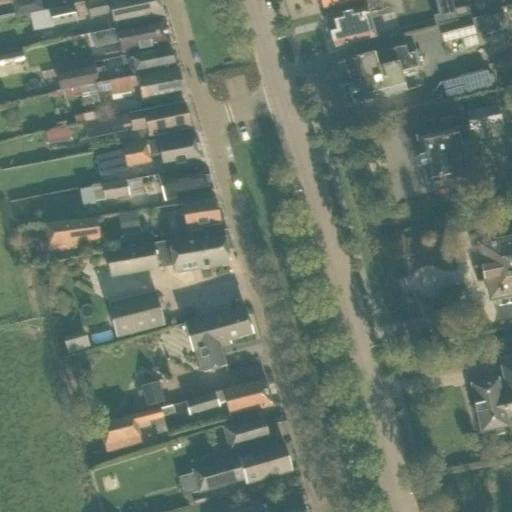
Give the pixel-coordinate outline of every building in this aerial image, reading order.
[(14,16),(30,13),(28,4),(22,0),(17,0),(11,1),(14,16)] [(90,19),(113,14),(116,26),(163,16),(158,0),(106,0),(87,4),(90,19)] [(319,0),(322,9),(357,0),(319,0)] [(367,8),(328,18),(335,47),(375,37),(370,20),(402,11),(399,0),(373,0),(366,2),(367,8)] [(50,10),(53,27),(77,23),(74,5),(50,10)] [(456,23),(471,19),(468,6),(453,10),(456,22),(456,23)] [(456,22),(444,25),(444,26),(440,27),(444,43),(475,35),(471,19),(456,23),(456,22)] [(119,43),(122,53),(170,44),(164,20),(91,35),(94,48),(119,43)] [(344,62),(350,84),(342,87),(347,106),(373,99),(373,100),(405,91),(401,74),(421,68),(416,51),(407,53),(405,46),(373,55),(373,54),(344,62)] [(121,57),(122,64),(129,63),(131,76),(176,68),(171,48),(128,56),(121,57)] [(0,68),(25,63),(23,52),(0,57),(0,68)] [(97,85),(80,88),(84,106),(100,103),(114,100),(113,96),(131,92),(141,90),(143,101),(184,94),(177,68),(106,83),(97,85)] [(94,69),(58,76),(61,92),(80,88),(97,85),(95,71),(94,69)] [(103,69),(95,71),(97,85),(106,83),(103,69)] [(190,128),(184,103),(129,115),(133,132),(146,129),(149,137),(190,128)] [(470,112),(473,127),(501,121),(498,106),(470,112)] [(84,125),(87,140),(123,133),(121,127),(131,125),(129,115),(84,125)] [(463,128),(417,138),(427,185),(467,176),(459,141),(465,140),(463,128)] [(161,159),(164,171),(204,163),(196,133),(123,148),(124,150),(95,157),(100,177),(128,170),(128,168),(161,159)] [(161,176),(166,201),(213,191),(207,166),(161,176)] [(129,198),(143,196),(141,179),(127,181),(129,198)] [(103,184),(105,201),(129,198),(127,181),(103,184)] [(221,224),(216,199),(181,207),(183,217),(174,219),(178,235),(203,230),(203,228),(221,224)] [(121,235),(139,232),(136,212),(118,214),(121,235)] [(75,221),(44,227),(49,252),(80,247),(79,243),(100,239),(96,219),(75,222),(75,221)] [(224,231),(106,253),(111,277),(159,268),(158,268),(173,265),(175,275),(230,265),(227,249),(231,248),(227,232),(224,232),(224,231)] [(491,299),(511,294),(511,233),(479,240),(483,261),(481,262),(484,279),(486,278),(491,299)] [(108,305),(116,339),(165,327),(156,292),(108,305)] [(204,372),(204,374),(226,366),(220,347),(230,344),(229,340),(252,334),(245,309),(186,325),(193,353),(195,353),(201,373),(204,372)] [(89,349),(87,341),(77,343),(74,334),(64,337),(69,355),(89,349)] [(501,394),(498,379),(471,385),(481,433),(508,427),(507,419),(511,418),(511,358),(500,361),(507,393),(501,394)] [(273,406),(266,379),(186,401),(190,414),(219,407),(218,404),(226,402),(230,417),(273,406)] [(164,403),(159,383),(140,388),(146,408),(164,403)] [(163,417),(174,414),(172,405),(161,408),(163,417)] [(161,408),(99,423),(106,452),(141,443),(137,423),(163,417),(161,408)] [(269,439),(262,418),(224,429),(230,450),(269,439)] [(291,471),(284,444),(193,469),(198,490),(245,478),(246,483),(291,471)]
